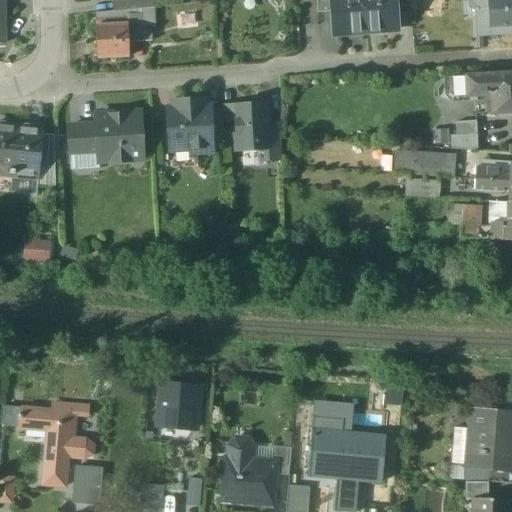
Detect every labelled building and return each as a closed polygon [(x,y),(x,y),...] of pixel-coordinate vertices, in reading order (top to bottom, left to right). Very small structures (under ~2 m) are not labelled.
[(152,0),(111,0),(112,13),(125,11),(139,10),(153,9),(152,0)] [(316,0),(317,14),(331,13),(330,0),(316,0)] [(361,0),(330,0),(331,13),(333,36),(365,33),(361,0)] [(361,0),(365,33),(396,31),(394,7),(393,0),(361,0)] [(466,0),(467,11),(475,11),(477,37),(511,35),(511,27),(490,29),(487,0),(466,0)] [(511,0),(487,0),(490,29),(511,27),(511,0)] [(153,9),(139,10),(140,31),(153,31),(153,9)] [(126,16),(94,17),(95,26),(126,25),(126,16)] [(126,25),(95,26),(96,59),(128,58),(126,25)] [(212,32),(199,34),(200,43),(213,41),(212,32)] [(511,74),(489,76),(490,95),(491,114),(511,113),(511,74)] [(489,76),(465,77),(466,97),(490,95),(489,76)] [(197,101),(180,102),(178,104),(179,109),(169,109),(169,120),(165,120),(166,135),(172,138),(173,151),(190,150),(195,154),(207,154),(211,149),(211,146),(209,110),(208,107),(198,107),(198,102),(197,101)] [(266,105),(233,107),(235,151),(263,149),(268,149),(267,126),(267,125),(266,105)] [(221,109),(209,110),(211,146),(223,145),(221,109)] [(139,113),(95,116),(97,154),(98,164),(130,162),(129,149),(141,148),(139,113)] [(475,122),(455,123),(456,136),(456,137),(476,136),(475,122)] [(267,125),(267,126),(268,149),(263,149),(264,162),(280,161),(279,125),(267,125)] [(16,129),(0,126),(0,174),(11,176),(16,129)] [(95,126),(68,127),(69,155),(97,154),(95,126)] [(41,131),(16,129),(11,176),(36,178),(37,165),(40,135),(41,131)] [(446,143),(445,129),(430,129),(431,144),(446,143)] [(53,136),(40,135),(37,165),(54,166),(53,136)] [(476,136),(456,137),(456,136),(450,137),(450,149),(477,151),(476,136)] [(454,156),(396,152),(394,175),(452,179),(454,156)] [(54,166),(37,165),(36,178),(35,185),(54,187),(54,166)] [(509,170),(475,168),(474,180),(509,183),(509,170)] [(13,191),(25,192),(25,178),(13,178),(13,191)] [(509,183),(474,180),(473,191),(502,193),(502,188),(508,188),(509,183)] [(439,183),(407,181),(406,197),(437,199),(439,183)] [(511,204),(508,204),(506,228),(502,228),(501,241),(511,241),(511,204)] [(462,206),(448,205),(446,225),(460,226),(462,206)] [(502,228),(478,227),(479,207),(462,206),(460,226),(460,238),(501,241),(502,228)] [(22,238),(21,247),(46,249),(47,241),(22,238)] [(48,263),(49,251),(21,248),(20,260),(48,263)] [(198,389),(161,386),(158,428),(195,431),(198,389)] [(381,483),(384,438),(350,435),(352,406),(313,403),(308,471),(336,473),(333,511),(355,511),(358,481),(381,483)] [(70,406),(52,404),(51,411),(69,413),(70,406)] [(88,407),(70,406),(69,413),(75,413),(75,417),(87,418),(88,407)] [(51,411),(20,409),(20,414),(18,414),(18,420),(17,430),(46,432),(41,486),(64,488),(66,458),(67,451),(72,451),(73,440),(75,417),(75,413),(69,413),(51,411)] [(511,414),(470,411),(467,451),(479,452),(478,468),(487,469),(511,470),(511,414)] [(253,441),(226,438),(221,503),(268,507),(271,475),(272,463),(270,463),(251,461),(253,441)] [(85,441),(73,440),(72,451),(67,451),(66,458),(83,459),(92,455),(92,446),(85,441)] [(290,451),(272,449),(270,463),(272,463),(271,475),(287,476),(288,468),(290,451)] [(102,471),(76,468),(73,503),(99,505),(102,471)] [(511,470),(487,469),(485,483),(487,483),(511,484),(511,470)] [(12,480),(0,478),(0,502),(10,504),(12,480)] [(202,481),(189,480),(186,506),(199,507),(202,481)] [(485,483),(465,483),(465,501),(471,501),(471,500),(487,500),(487,483),(485,483)] [(149,511),(160,511),(162,487),(140,486),(139,511),(149,511)] [(287,486),(284,511),(303,511),(306,487),(287,486)] [(487,500),(471,500),(471,501),(471,511),(508,511),(509,500),(487,500)]
